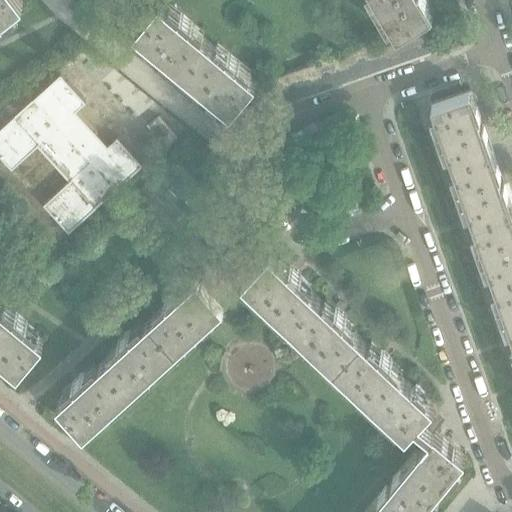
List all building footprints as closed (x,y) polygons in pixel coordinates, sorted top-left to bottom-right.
[(0,0),(0,19),(23,2),(20,0),(0,0)] [(207,39),(186,22),(159,0),(158,0),(134,30),(182,70),(207,39)] [(431,13),(423,0),(378,0),(397,32),(405,28),(414,23),(424,17),(431,13)] [(436,49),(424,17),(414,23),(425,52),(436,49)] [(425,52),(414,23),(405,28),(414,56),(425,52)] [(414,56),(405,28),(397,32),(398,33),(395,34),(404,60),(414,56)] [(404,60),(395,34),(384,37),(393,63),(404,60)] [(393,63),(384,37),(374,41),(383,67),(393,63)] [(256,79),(248,73),(207,39),(182,70),(231,110),(241,97),(253,82),(256,79)] [(383,67),(374,41),(363,45),(372,71),(383,67)] [(372,71),(363,45),(353,48),(362,74),(372,71)] [(362,74),(353,48),(343,52),(352,78),(362,74)] [(352,78),(343,52),(332,55),(341,82),(352,78)] [(341,82),(332,55),(322,59),(331,85),(341,82)] [(331,85),(322,59),(311,63),(320,89),(331,85)] [(320,89),(311,63),(301,66),(310,93),(320,89)] [(310,93),(301,66),(290,70),(300,96),(310,93)] [(300,96),(290,70),(280,74),(289,100),(300,96)] [(60,73),(0,127),(0,153),(12,166),(37,143),(70,179),(44,202),(69,229),(142,163),(117,136),(108,144),(75,109),(85,100),(60,73)] [(289,100),(280,74),(259,81),(256,79),(253,82),(270,97),(277,104),(278,104),(289,100)] [(270,97),(253,82),(241,97),(258,111),(270,97)] [(490,147),(480,118),(469,88),(432,102),(452,160),(490,147)] [(177,136),(158,115),(149,123),(168,145),(177,136)] [(510,205),(500,176),(490,147),(452,160),(473,219),(510,205)] [(511,271),(511,210),(510,205),(473,219),(493,278),(511,271)] [(242,280),(265,255),(245,233),(238,240),(231,232),(226,236),(233,244),(198,276),(220,300),(242,280)] [(297,277),(300,273),(292,265),(288,268),(269,251),(265,255),(242,280),(287,322),(314,293),(297,277)] [(511,271),(493,278),(511,330),(511,271)] [(177,346),(222,305),(223,304),(220,300),(198,276),(197,274),(178,292),(174,288),(167,294),(166,296),(169,299),(150,316),(177,346)] [(342,319),(345,315),(337,307),(334,311),(314,293),(287,322),(333,365),(360,336),(342,319)] [(43,340),(22,322),(0,303),(0,355),(18,370),(43,340)] [(131,388),(177,346),(150,316),(130,334),(127,330),(119,338),(122,342),(104,358),(131,388)] [(388,362),(391,358),(383,350),(379,354),(360,336),(333,365),(378,407),(405,378),(388,362)] [(84,430),(131,388),(104,358),(85,375),(82,372),(73,379),(77,383),(57,401),(84,430)] [(429,408),(432,404),(433,404),(405,378),(378,407),(420,447),(434,429),(441,421),(429,408)] [(442,483),(465,455),(434,429),(420,447),(411,458),(442,483)] [(429,506),(425,503),(442,483),(411,458),(372,505),(379,511),(424,511),(428,508),(429,506)]
